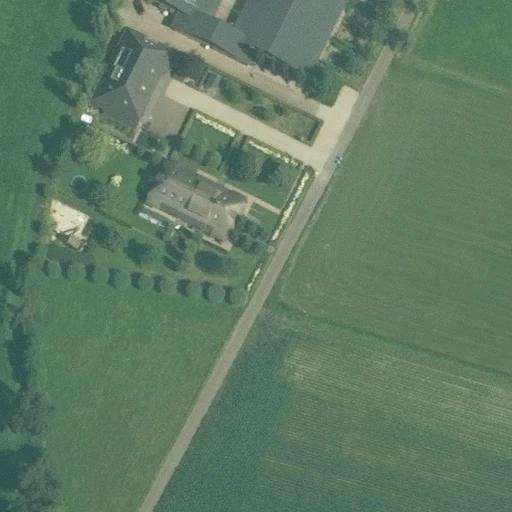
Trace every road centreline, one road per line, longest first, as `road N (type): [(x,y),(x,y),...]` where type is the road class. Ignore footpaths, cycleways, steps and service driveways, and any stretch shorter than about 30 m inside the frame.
road 1 (unclassified): [(146,511),(414,0)]
road 2 (unknown): [(133,14),(344,134)]
road 3 (unknown): [(324,170),(179,94)]
